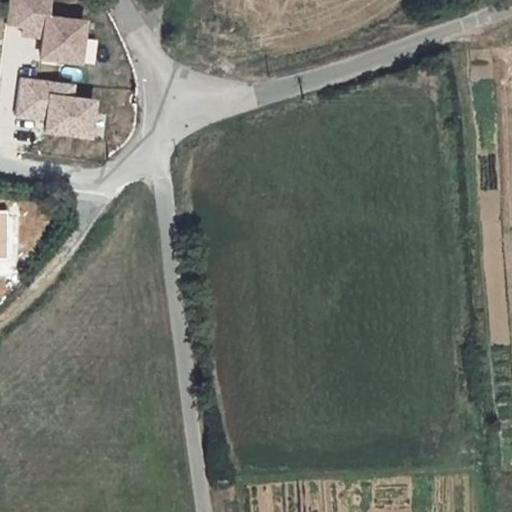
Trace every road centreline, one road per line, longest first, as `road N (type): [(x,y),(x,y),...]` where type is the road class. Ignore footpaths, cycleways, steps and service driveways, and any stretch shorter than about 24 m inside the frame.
road 1 (residential): [(511,11),(386,52),(149,109)]
road 2 (residential): [(144,159),(203,511)]
road 3 (track): [(144,159),(52,260),(0,303)]
road 4 (residential): [(0,165),(77,171),(144,159)]
